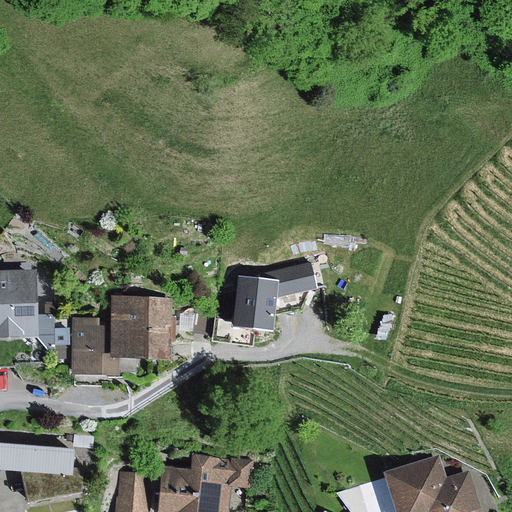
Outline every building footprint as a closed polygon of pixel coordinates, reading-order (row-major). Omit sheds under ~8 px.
[(37,271),(0,272),(0,339),(39,338),(50,353),(55,354),(55,315),(38,315),(37,271)] [(261,297),(215,291),(213,313),(195,311),(192,334),(210,337),(209,346),(255,350),(261,297)] [(99,319),(73,319),(71,376),(120,377),(120,360),(171,362),(172,299),(111,296),(111,326),(99,326),(99,319)] [(75,449),(0,445),(0,472),(21,473),(27,505),(83,494),(85,470),(72,469),(75,449)] [(190,470),(162,468),(161,472),(160,490),(158,511),(228,511),(231,488),(251,489),(253,461),(191,455),(190,470)] [(440,456),(384,474),(386,478),(395,511),(481,511),(469,471),(447,478),(440,456)] [(149,474),(120,473),(118,498),(116,497),(114,511),(149,511),(151,491),(160,490),(161,472),(149,471),(149,474)] [(395,511),(386,478),(337,494),(349,511),(324,511),(325,511),(324,511),(395,511)]
